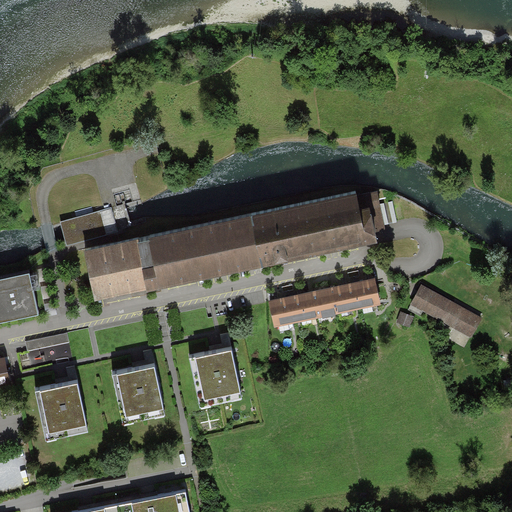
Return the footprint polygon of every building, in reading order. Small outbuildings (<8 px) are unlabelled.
[(384,225),(389,224),(385,203),(380,204),(377,190),(356,195),(355,190),(150,236),(162,291),(271,266),(378,243),(376,232),(385,230),(384,225)] [(72,218),(61,221),(62,224),(64,232),(66,239),(67,244),(117,230),(117,229),(131,226),(146,221),(145,217),(130,221),(128,214),(126,207),(142,203),(141,199),(116,206),(115,202),(71,214),(72,218)] [(393,199),(388,200),(393,222),(397,221),(393,199)] [(150,236),(83,251),(95,302),(146,290),(147,294),(152,293),(162,291),(150,236)] [(29,269),(0,275),(0,319),(38,311),(29,269)] [(277,301),(270,303),(275,329),(381,306),(375,280),(369,281),(345,286),(323,291),(300,296),(277,301)] [(481,318),(422,284),(411,304),(470,338),(481,318)] [(402,312),(398,321),(409,326),(413,317),(402,312)] [(68,331),(57,333),(58,343),(70,341),(68,331)] [(230,332),(219,335),(222,344),(232,341),(230,332)] [(216,351),(191,357),(202,403),(244,394),(233,347),(216,351)] [(0,381),(12,379),(6,351),(0,352),(0,381)] [(155,358),(114,367),(125,418),(166,409),(155,358)] [(89,424),(78,376),(35,385),(46,433),(89,424)] [(117,501),(119,511),(190,511),(186,487),(143,496),(117,501)] [(93,506),(59,511),(119,511),(117,501),(93,506)]
